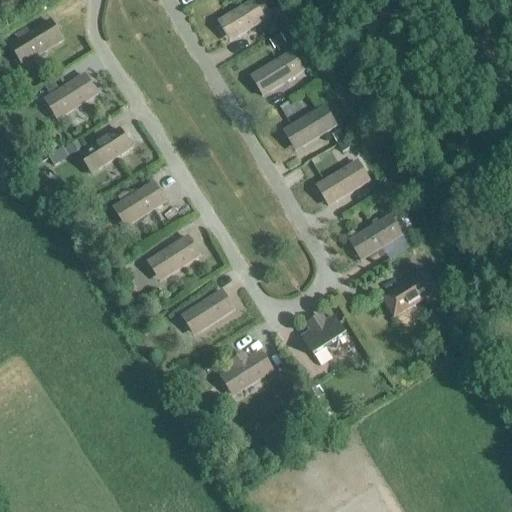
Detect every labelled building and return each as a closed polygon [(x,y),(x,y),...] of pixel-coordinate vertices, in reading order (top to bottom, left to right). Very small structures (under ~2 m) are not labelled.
[(260,0),(226,21),(237,39),(271,18),(260,0)] [(17,46),(28,63),(63,42),(52,24),(17,46)] [(293,55),(259,76),(270,94),(304,73),(293,55)] [(63,117),(97,96),(86,78),(52,100),(63,117)] [(53,83),(45,88),(49,96),(57,90),(53,83)] [(337,128),(326,110),(291,131),(302,149),(337,128)] [(132,150),(120,132),(86,154),(98,171),(132,150)] [(340,133),(332,137),(338,146),(339,146),(345,142),(340,133)] [(339,146),(338,146),(343,154),(350,150),(345,142),(339,146)] [(78,144),(65,152),(70,160),(83,151),(78,144)] [(324,186),(335,204),(370,183),(359,165),(324,186)] [(132,225),(166,204),(155,186),(121,208),(132,225)] [(357,240),(368,259),(403,238),(392,220),(357,240)] [(200,258),(189,240),(155,262),(166,279),(200,258)] [(436,294),(425,276),(390,296),(401,315),(436,294)] [(234,312),(223,294),(189,316),(200,334),(234,312)] [(339,343),(346,338),(335,320),(302,341),(314,359),(327,351),(337,353),(339,343)] [(230,365),(235,372),(227,377),(239,394),(273,372),(262,355),(249,362),(245,355),(230,365)] [(320,389),(312,394),(318,403),(325,398),(320,389)]
